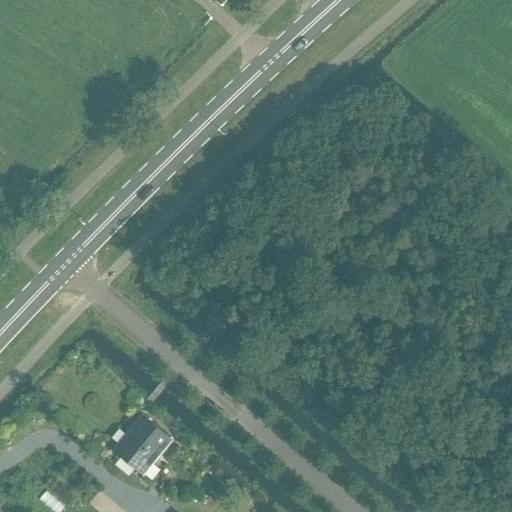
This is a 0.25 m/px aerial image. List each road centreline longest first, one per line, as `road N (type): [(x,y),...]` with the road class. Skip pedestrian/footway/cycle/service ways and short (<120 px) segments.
road 1 (residential): [(357,511),(66,264)]
road 2 (secondary): [(66,264),(340,0)]
